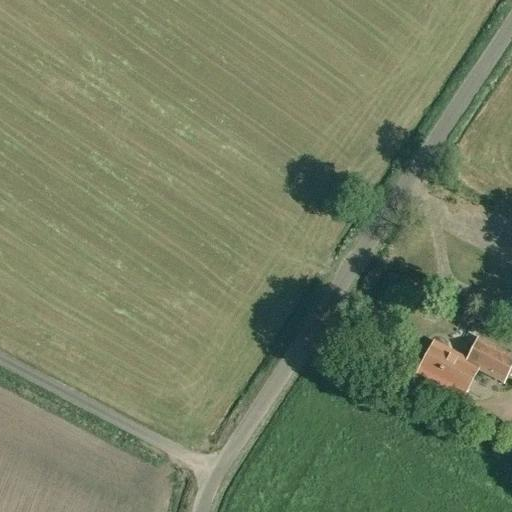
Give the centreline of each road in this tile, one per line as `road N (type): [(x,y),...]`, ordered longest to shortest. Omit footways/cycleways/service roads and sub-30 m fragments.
road 1 (unclassified): [(214,476),(511,25)]
road 2 (unclassified): [(214,476),(0,363)]
